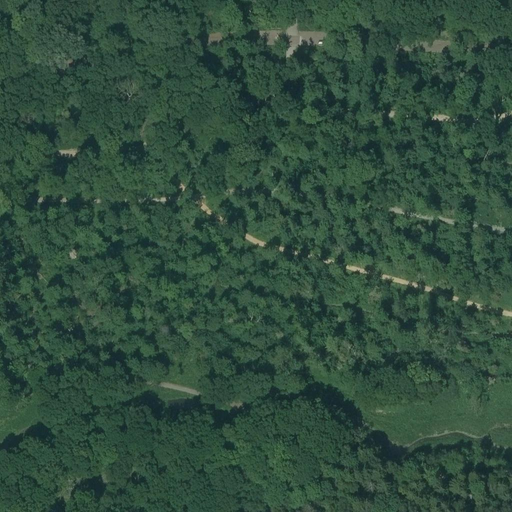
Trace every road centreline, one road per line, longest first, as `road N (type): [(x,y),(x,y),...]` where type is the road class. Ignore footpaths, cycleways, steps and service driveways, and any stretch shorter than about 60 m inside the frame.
road 1 (unknown): [(511,109),(473,124),(241,102),(131,148),(0,157)]
road 2 (unclassified): [(0,91),(92,63),(224,42),(511,52)]
road 3 (unknown): [(511,314),(263,243),(194,195)]
